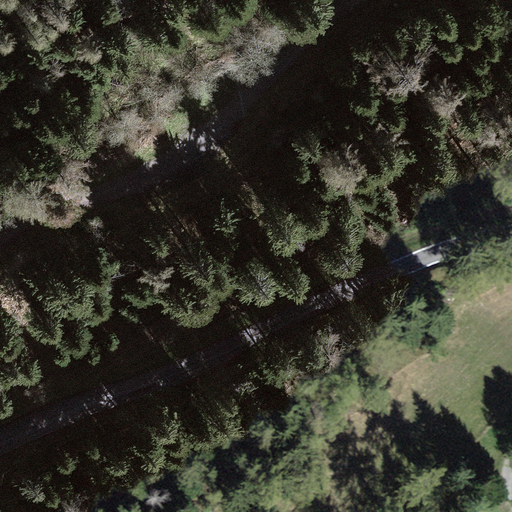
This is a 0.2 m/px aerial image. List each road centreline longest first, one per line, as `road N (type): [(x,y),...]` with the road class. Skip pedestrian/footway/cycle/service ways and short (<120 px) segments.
road 1 (tertiary): [(0,438),(173,372),(403,265),(511,233)]
road 2 (track): [(0,247),(44,211),(161,170),(211,142),(289,57),(368,0)]
